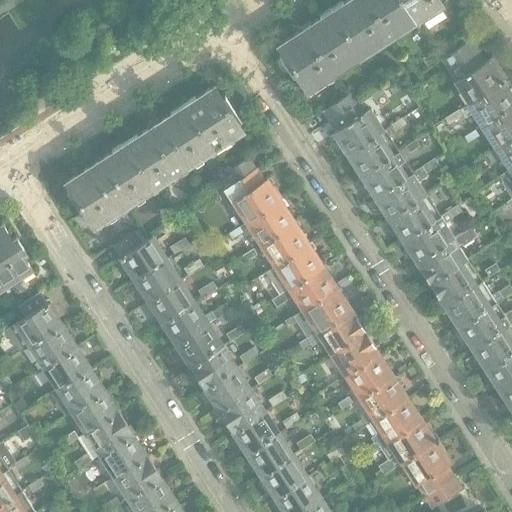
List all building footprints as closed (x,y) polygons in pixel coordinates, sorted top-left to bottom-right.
[(328,73),(390,33),(395,30),(382,11),(379,14),(376,10),(373,12),(364,0),(347,0),(343,3),(342,1),(319,16),(320,17),(309,25),(320,44),(316,46),(319,51),(315,54),(329,76),(330,76),(328,73)] [(441,4),(438,0),(364,0),(373,12),(376,10),(379,14),(382,11),(395,30),(412,18),(414,21),(441,4)] [(329,76),(315,54),(319,51),(316,46),(320,44),(309,25),(277,45),(287,61),(284,63),(293,76),(296,74),(307,91),(329,76)] [(447,70),(476,50),(469,40),(441,59),(447,70)] [(504,78),(491,58),(483,63),(476,50),(447,70),(454,81),(453,82),(467,104),(503,81),(502,79),(504,78)] [(480,128),(511,106),(511,96),(503,83),(504,82),(503,81),(467,104),(445,119),(449,125),(464,115),(466,118),(472,115),(480,128)] [(212,149),(242,130),(232,115),(236,112),(235,111),(225,96),(221,98),(213,86),(196,98),(195,96),(170,112),(171,114),(154,125),(182,168),(212,149)] [(375,101),(386,94),(381,87),(370,94),(375,101)] [(330,120),(358,102),(352,92),(324,110),(330,120)] [(385,130),(371,108),(365,112),(358,102),(330,120),(336,130),(333,132),(339,141),(337,142),(345,154),(347,153),(347,154),(385,130)] [(494,149),(511,137),(511,106),(480,128),(494,149)] [(395,132),(407,125),(402,118),(391,126),(395,132)] [(182,168),(154,125),(137,135),(137,134),(124,142),(152,187),(182,168)] [(361,175),(399,151),(385,130),(347,154),(361,175)] [(468,143),(479,136),(476,130),(465,137),(468,143)] [(508,171),(511,168),(511,137),(494,149),(486,154),(492,164),(500,158),(508,171)] [(410,153),(420,146),(416,140),(406,147),(410,153)] [(152,187),(124,142),(111,150),(112,151),(65,181),(76,198),(72,200),(81,214),(85,211),(94,225),(124,205),(152,187)] [(374,197),(413,172),(399,151),(361,175),(374,197)] [(233,183),(255,169),(248,158),(226,171),(233,183)] [(427,194),(419,182),(428,176),(426,173),(439,165),(434,158),(413,172),(374,197),(389,218),(427,194)] [(511,168),(508,171),(503,174),(493,181),(497,187),(505,182),(504,181),(506,180),(508,183),(511,180),(511,168)] [(281,198),(273,186),(272,187),(266,179),(263,181),(255,169),(233,183),(223,189),(246,224),(281,201),(279,199),(281,198)] [(484,184),(478,176),(470,182),(476,190),(484,184)] [(210,206),(221,199),(218,193),(207,200),(210,206)] [(441,215),(427,194),(389,218),(402,240),(441,215)] [(260,246),(295,223),(281,201),(246,224),(260,246)] [(455,237),(446,223),(453,219),(452,218),(462,212),(458,205),(441,216),(441,215),(402,240),(416,261),(455,237)] [(511,230),(506,221),(497,226),(502,235),(511,230)] [(22,255),(25,252),(15,237),(12,239),(2,223),(0,224),(0,283),(1,283),(4,286),(31,268),(22,255)] [(274,268),(309,244),(295,223),(260,246),(274,268)] [(232,240),(243,233),(240,227),(229,234),(232,240)] [(120,256),(142,242),(134,231),(113,245),(120,256)] [(168,257),(154,235),(153,234),(142,242),(120,256),(121,258),(119,260),(127,272),(129,271),(134,279),(143,273),(146,275),(152,271),(152,268),(168,257)] [(430,285),(469,260),(455,237),(416,261),(417,262),(422,269),(420,270),(430,285)] [(174,254),(190,245),(185,238),(170,248),(174,254)] [(279,294),(323,266),(309,244),(274,268),(265,273),(279,294)] [(246,262),(258,255),(254,249),(243,256),(246,262)] [(182,279),(168,258),(168,257),(152,268),(152,271),(146,275),(143,273),(134,279),(148,300),(157,295),(160,296),(166,292),(166,289),(182,279)] [(189,276),(203,267),(199,260),(184,269),(189,276)] [(445,306),(483,281),(469,260),(430,285),(439,299),(440,298),(445,306)] [(490,277),(500,270),(496,264),(485,270),(490,277)] [(301,311),(337,288),(323,266),(279,294),(271,300),(276,307),(293,297),(301,311)] [(196,301),(182,280),(182,279),(166,289),(166,292),(160,296),(157,295),(148,300),(162,322),(171,317),(173,318),(180,314),(179,311),(196,301)] [(459,327),(497,303),(483,281),(445,306),(459,327)] [(203,298),(217,289),(213,282),(198,291),(203,298)] [(503,299),(511,293),(511,288),(510,285),(499,292),(503,299)] [(316,334),(350,311),(351,310),(337,288),(301,311),(285,321),(289,327),(300,320),(299,320),(307,320),(316,334)] [(19,320),(46,303),(40,293),(18,306),(15,303),(9,307),(19,320)] [(210,323),(231,311),(227,304),(213,313),(212,311),(205,315),(196,301),(179,311),(180,314),(173,318),(171,317),(162,322),(177,345),(186,339),(189,341),(195,337),(194,333),(210,323)] [(62,325),(56,317),(58,316),(50,303),(49,305),(47,302),(46,303),(19,320),(13,324),(27,346),(45,335),(48,337),(53,333),(53,330),(62,325)] [(472,348),(511,324),(497,303),(459,327),(472,348)] [(330,355),(366,332),(356,316),(355,317),(350,311),(316,334),(330,355)] [(225,345),(210,323),(194,333),(195,337),(189,341),(186,339),(177,345),(190,366),(200,360),(202,361),(208,358),(208,355),(225,345)] [(487,370),(511,354),(511,326),(511,324),(472,348),(487,370)] [(76,347),(62,325),(53,330),(53,333),(48,337),(45,335),(27,346),(42,368),(59,358),(62,359),(68,355),(68,351),(76,347)] [(231,342),(245,333),(241,326),(226,335),(231,342)] [(344,376),(378,354),(374,348),(376,347),(366,332),(330,355),(344,376)] [(239,367),(225,345),(208,355),(208,358),(202,361),(200,360),(190,366),(204,389),(205,388),(214,382),(217,383),(222,380),(222,377),(239,367)] [(90,369),(76,347),(68,351),(68,355),(62,359),(59,358),(42,368),(56,390),(73,379),(76,381),(81,377),(81,374),(90,369)] [(244,364),(258,355),(253,348),(240,357),(244,364)] [(358,399),(393,375),(379,353),(378,354),(344,376),(353,390),(349,392),(355,401),(358,399)] [(501,392),(511,384),(511,354),(487,370),(501,392)] [(14,386),(0,364),(0,381),(6,391),(14,386)] [(253,388),(239,367),(222,377),(222,380),(217,383),(214,382),(205,388),(218,409),(229,403),(231,405),(236,402),(236,398),(253,388)] [(104,391),(90,369),(81,374),(81,377),(76,381),(73,379),(56,390),(70,412),(87,402),(90,403),(97,399),(96,396),(104,391)] [(259,385),(273,376),(268,369),(254,378),(259,385)] [(368,423),(407,397),(393,375),(358,399),(366,412),(360,417),(362,419),(352,426),(356,432),(368,423)] [(511,409),(511,384),(501,392),(511,409)] [(251,421),(267,410),(253,388),(236,398),(236,402),(231,405),(229,403),(218,409),(218,410),(232,432),(233,432),(243,426),(245,427),(251,423),(251,421)] [(110,420),(110,417),(118,411),(104,391),(96,396),(97,399),(90,403),(87,402),(70,412),(84,433),(101,422),(104,423),(110,420)] [(273,407),(287,398),(282,391),(269,400),(273,407)] [(342,409),(353,402),(349,397),(338,404),(342,409)] [(379,446),(421,419),(407,397),(368,423),(376,435),(371,438),(374,443),(366,448),(370,453),(380,447),(379,446)] [(28,406),(24,400),(17,405),(21,411),(28,406)] [(281,432),(267,410),(251,421),(251,423),(245,427),(243,426),(233,432),(247,453),(256,448),(259,449),(265,445),(265,442),(281,432)] [(124,440),(132,434),(133,434),(118,411),(110,417),(110,420),(104,423),(101,422),(84,433),(78,437),(65,446),(66,447),(78,439),(87,454),(74,462),(78,468),(116,445),(118,446),(124,442),(124,440)] [(288,428),(301,420),(297,413),(284,421),(288,428)] [(401,464),(435,440),(421,419),(379,446),(380,447),(388,460),(378,466),(384,475),(401,464)] [(28,425),(18,431),(24,441),(34,435),(28,425)] [(74,431),(61,440),(65,446),(78,437),(74,431)] [(278,464),(295,453),(281,432),(265,442),(265,445),(259,449),(256,448),(247,453),(261,475),(271,469),(273,470),(279,466),(278,464)] [(138,462),(146,455),(132,434),(124,440),(124,442),(118,446),(116,445),(78,468),(79,469),(99,456),(113,478),(130,466),(132,468),(138,464),(138,462)] [(0,473),(8,468),(0,455),(0,452),(6,449),(5,449),(15,442),(11,435),(0,442),(1,443),(0,442),(0,473)] [(301,451),(315,442),(311,435),(297,444),(301,451)] [(454,477),(446,466),(451,462),(438,441),(438,440),(437,439),(435,440),(401,464),(416,487),(416,486),(423,497),(454,477)] [(331,462),(343,454),(339,447),(327,456),(331,462)] [(310,476),(296,454),(295,453),(278,464),(279,466),(273,470),(271,469),(261,475),(275,497),(285,491),(286,492),(293,488),(293,486),(310,476)] [(161,477),(147,456),(147,455),(146,455),(138,462),(138,464),(132,468),(130,466),(113,478),(127,500),(144,489),(146,490),(153,486),(152,483),(161,478),(161,477)] [(18,470),(29,463),(25,457),(14,464),(18,470)] [(0,504),(23,490),(8,468),(0,473),(0,504)] [(88,494),(107,482),(102,475),(89,484),(90,486),(85,489),(88,494)] [(324,498),(310,476),(293,486),(293,488),(286,492),(285,491),(275,497),(285,511),(304,511),(307,510),(308,508),(324,498)] [(431,508),(461,489),(454,477),(423,497),(431,508)] [(175,500),(161,478),(152,483),(153,486),(146,490),(144,489),(127,500),(134,511),(155,511),(158,510),(161,511),(166,508),(166,506),(175,500)] [(329,494),(343,485),(339,478),(325,487),(329,494)] [(33,493),(44,486),(39,479),(28,486),(33,493)] [(0,511),(36,511),(23,490),(0,504),(0,511)] [(106,511),(108,511),(121,504),(117,497),(103,506),(106,511)] [(332,511),(324,498),(308,508),(307,510),(304,511),(332,511)] [(182,511),(175,500),(166,506),(166,508),(161,511),(158,510),(155,511),(182,511)]
